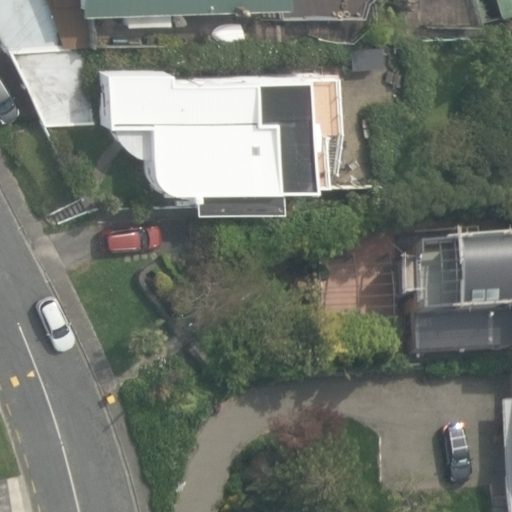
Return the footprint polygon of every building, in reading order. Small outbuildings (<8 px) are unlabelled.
[(327,126),(325,72),(160,76),(160,68),(90,70),(89,50),(62,48),(36,0),(0,0),(0,32),(11,51),(40,123),(124,121),(124,140),(140,140),(141,173),(154,188),(182,188),(182,208),(268,206),(267,184),(312,182),(311,126),(327,126)] [(71,0),(72,15),(121,14),(121,24),(163,23),(163,9),(259,7),(259,14),(353,11),(352,0),(71,0)] [(511,10),(511,0),(491,0),(496,15),(511,10)] [(399,251),(403,355),(511,350),(511,238),(502,239),(502,247),(399,251)] [(511,402),(496,403),(499,511),(511,511),(511,363),(511,364),(511,393),(511,402)]
